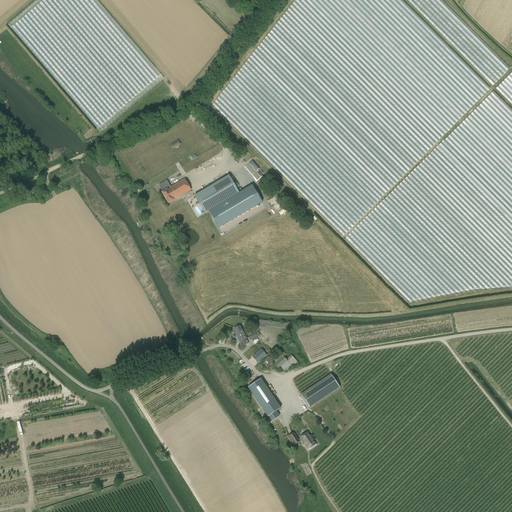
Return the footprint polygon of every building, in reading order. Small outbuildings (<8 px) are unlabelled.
[(252,160),(249,163),(256,171),(260,168),(252,160)] [(208,211),(239,193),(228,175),(195,196),(205,213),(208,211)] [(159,186),(162,192),(168,203),(174,200),(191,190),(185,179),(170,187),(167,181),(159,186)] [(252,185),(239,193),(208,211),(219,228),(262,203),(252,185)] [(240,325),(233,329),(237,336),(236,336),(238,339),(239,339),(241,342),(247,339),(245,335),(247,334),(245,330),(243,331),(240,325)] [(257,331),(247,336),(250,340),(252,339),(257,337),(259,335),(257,331)] [(267,369),(273,364),(278,370),(281,368),(284,371),(286,372),(297,362),(291,355),(286,360),(284,358),(293,349),(289,345),(279,353),(279,352),(271,360),(268,357),(261,362),(267,369)] [(261,349),(252,357),(258,363),(267,356),(261,349)] [(301,395),(310,408),(340,388),(331,374),(301,395)] [(248,388),(268,417),(274,413),(281,408),(261,379),(248,388)] [(293,432),(288,436),(294,445),(299,441),(298,440),(293,432)] [(300,438),(298,440),(299,441),(301,440),(308,450),(316,445),(308,432),(300,438)]
